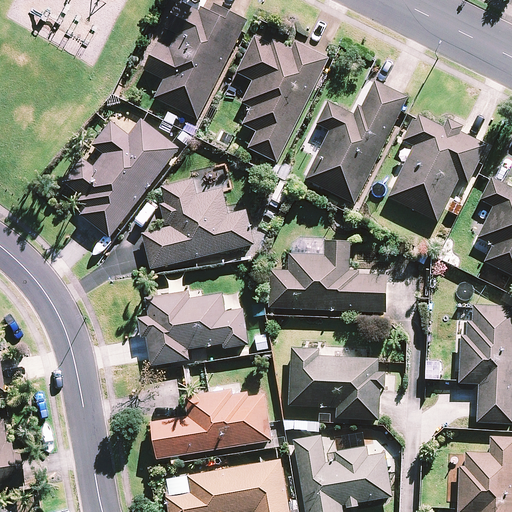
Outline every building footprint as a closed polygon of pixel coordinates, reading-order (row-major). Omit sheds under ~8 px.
[(197,122),(247,22),(214,6),(210,14),(200,9),(198,13),(178,3),(165,31),(176,37),(170,51),(158,45),(144,73),(163,83),(155,101),(197,122)] [(277,165),(328,61),(296,45),(292,52),(284,48),(273,43),(271,47),(255,39),(237,76),(252,83),(241,106),(251,110),(242,128),(256,135),(248,151),(277,165)] [(306,182),(354,206),(401,113),(407,100),(375,84),(362,109),(359,108),(354,117),(327,104),(315,128),(329,135),(306,182)] [(388,199),(437,224),(459,182),(468,186),(487,148),(461,135),(464,129),(448,121),(443,130),(418,118),(417,120),(415,124),(412,122),(402,143),(413,149),(388,199)] [(81,218),(110,240),(179,151),(141,122),(128,138),(111,124),(92,148),(104,157),(93,170),(82,161),(63,185),(81,198),(76,204),(86,211),(81,218)] [(483,265),(511,278),(511,190),(491,180),(479,203),(492,209),(477,241),(491,248),(483,265)] [(142,236),(151,272),(255,247),(246,212),(228,216),(222,191),(198,197),(194,181),(160,189),(164,206),(159,207),(165,229),(170,228),(170,229),(142,236)] [(269,310),(386,315),(388,277),(359,276),(359,273),(349,273),(351,244),(324,243),(324,257),(289,256),(288,273),(270,272),(269,310)] [(146,340),(150,369),(189,363),(187,352),(222,347),(223,352),(249,348),(243,311),(225,314),(222,296),(189,301),(188,294),(145,301),(148,319),(138,321),(141,341),(146,340)] [(476,425),(511,426),(511,309),(472,307),(472,323),(467,323),(466,338),(460,337),(458,383),(458,386),(478,387),(476,425)] [(267,333),(254,334),(256,354),(269,353),(267,333)] [(291,350),(288,408),(336,410),(335,421),(379,423),(380,392),(385,392),(386,375),(378,375),(379,364),(379,362),(318,359),(318,351),(291,350)] [(156,462),(272,443),(264,397),(247,400),(247,395),(233,397),(232,391),(187,399),(184,399),(187,419),(150,425),(156,462)] [(0,490),(22,487),(16,450),(10,451),(8,442),(5,442),(1,420),(0,419),(0,490)] [(321,438),(293,442),(304,511),(342,511),(341,508),(345,508),(346,511),(358,509),(358,505),(392,500),(385,456),(368,459),(366,449),(334,454),(336,464),(325,466),(321,438)] [(511,511),(511,439),(490,439),(489,456),(465,454),(465,469),(459,468),(457,511),(456,511),(511,511)] [(288,511),(280,462),(188,478),(191,496),(166,500),(167,511),(288,511)]
